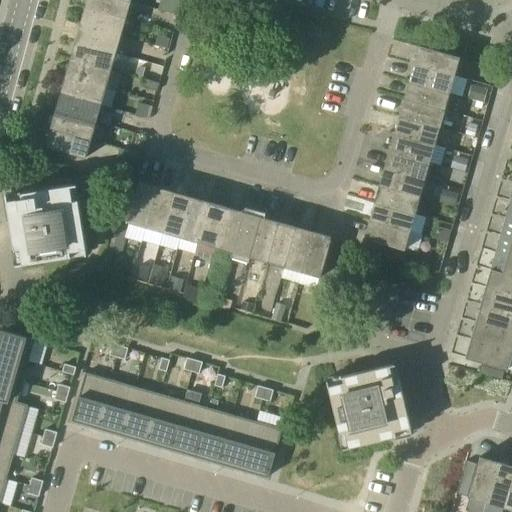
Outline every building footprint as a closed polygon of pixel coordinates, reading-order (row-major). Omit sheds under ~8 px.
[(126,18),(131,1),(127,0),(88,0),(86,7),(126,18)] [(121,36),(126,18),(86,7),(81,25),(121,36)] [(116,53),(121,36),(81,25),(76,42),(116,53)] [(171,38),(158,34),(155,45),(168,49),(171,38)] [(111,71),(116,53),(76,42),(71,59),(111,71)] [(455,76),(460,57),(420,46),(415,64),(455,76)] [(106,88),(111,71),(71,59),(66,77),(106,88)] [(450,93),(455,76),(415,64),(410,82),(450,93)] [(101,105),(106,88),(66,77),(61,94),(101,105)] [(142,87),(157,91),(160,83),(144,78),(142,87)] [(445,110),(450,93),(410,82),(405,98),(445,110)] [(472,85),(468,98),(484,102),(487,90),(472,85)] [(96,123),(101,105),(61,94),(56,111),(96,123)] [(440,128),(445,110),(405,98),(400,116),(440,128)] [(146,117),(149,106),(139,103),(136,114),(146,117)] [(92,140),(96,123),(56,111),(51,128),(92,140)] [(435,145),(440,128),(400,116),(395,133),(435,145)] [(86,158),(92,140),(51,128),(46,146),(86,158)] [(430,163),(435,145),(395,133),(390,151),(430,163)] [(425,179),(430,163),(390,151),(385,168),(425,179)] [(454,155),(451,167),(466,172),(469,159),(454,155)] [(420,197),(425,179),(385,168),(380,185),(420,197)] [(146,227),(158,187),(140,182),(137,193),(129,191),(112,251),(121,254),(129,222),(146,227)] [(71,186),(72,185),(72,184),(22,192),(23,198),(8,200),(8,198),(7,198),(15,249),(21,248),(23,262),(21,263),(21,264),(42,261),(71,256),(72,256),(71,251),(85,248),(86,250),(87,250),(79,199),(73,200),(71,186)] [(415,214),(420,197),(380,185),(375,202),(415,214)] [(163,232),(175,192),(158,187),(146,227),(163,232)] [(460,193),(444,188),(440,201),(456,206),(460,193)] [(180,237),(192,197),(175,192),(163,232),(180,237)] [(198,242),(209,202),(192,197),(180,237),(198,242)] [(215,247),(227,207),(209,202),(198,242),(215,247)] [(410,231),(415,214),(375,202),(370,219),(410,231)] [(233,252),(244,212),(227,207),(215,247),(233,252)] [(248,262),(250,257),(261,217),(244,212),(233,252),(231,258),(248,262)] [(267,262),(278,221),(261,217),(250,257),(267,262)] [(511,237),(511,219),(507,218),(502,235),(511,237)] [(405,249),(410,231),(370,219),(365,238),(405,249)] [(284,267),(296,226),(278,221),(267,262),(284,267)] [(301,272),(313,231),(296,226),(284,267),(301,272)] [(331,285),(337,261),(326,258),(332,237),(313,231),(301,272),(321,277),(319,281),(331,285)] [(511,256),(511,237),(502,235),(497,252),(511,256)] [(511,256),(497,252),(492,270),(511,275),(511,256)] [(511,294),(511,275),(492,270),(487,287),(511,294)] [(511,313),(511,294),(487,287),(482,304),(511,313)] [(511,331),(511,313),(482,304),(477,322),(511,331)] [(350,333),(354,319),(355,313),(334,307),(328,327),(350,333)] [(511,350),(511,331),(477,322),(472,339),(511,350)] [(0,329),(0,354),(28,363),(35,340),(0,329)] [(507,369),(511,352),(511,350),(472,339),(467,357),(507,369)] [(110,355),(117,357),(121,346),(113,343),(110,355)] [(129,348),(121,346),(117,357),(125,360),(129,348)] [(0,354),(0,379),(22,386),(28,363),(0,354)] [(170,360),(162,358),(159,369),(167,372),(170,360)] [(184,369),(192,371),(195,360),(188,358),(184,369)] [(203,362),(195,360),(192,371),(200,374),(203,362)] [(65,364),(63,372),(74,375),(77,367),(65,364)] [(349,446),(347,447),(347,448),(397,436),(396,430),(410,427),(410,429),(411,428),(400,379),(394,380),(391,366),(392,365),(392,364),(369,370),(343,376),(342,376),(344,382),(329,385),(329,383),(328,384),(340,433),(345,432),(349,446)] [(72,420),(97,427),(111,380),(86,373),(72,420)] [(226,376),(218,374),(215,385),(223,388),(226,376)] [(17,402),(22,386),(0,379),(0,404),(26,412),(28,405),(17,402)] [(121,434),(135,387),(111,380),(97,427),(121,434)] [(57,391),(69,395),(71,387),(59,384),(57,391)] [(266,388),(259,385),(255,397),(263,399),(266,388)] [(135,387),(121,434),(146,441),(160,394),(135,387)] [(266,388),(263,399),(271,402),(274,390),(266,388)] [(69,395),(57,391),(55,399),(66,403),(69,395)] [(170,449),(184,401),(160,394),(146,441),(170,449)] [(195,456),(208,408),(184,401),(170,449),(195,456)] [(0,430),(19,436),(26,412),(0,404),(0,430)] [(208,408),(195,456),(219,463),(233,415),(208,408)] [(233,415),(219,463),(244,470),(257,422),(233,415)] [(244,470),(268,477),(282,429),(257,422),(244,470)] [(44,437),(56,440),(58,432),(46,429),(44,437)] [(0,430),(0,455),(12,459),(19,436),(0,430)] [(44,437),(42,444),(53,448),(56,440),(44,437)] [(0,480),(6,482),(12,459),(0,455),(0,480)] [(487,502),(498,462),(480,456),(468,497),(487,502)] [(503,506),(511,475),(511,465),(498,462),(487,502),(503,506)] [(511,509),(511,475),(503,506),(511,509)] [(32,477),(30,485),(42,489),(44,481),(32,477)] [(39,496),(42,489),(30,485),(28,493),(39,496)]
